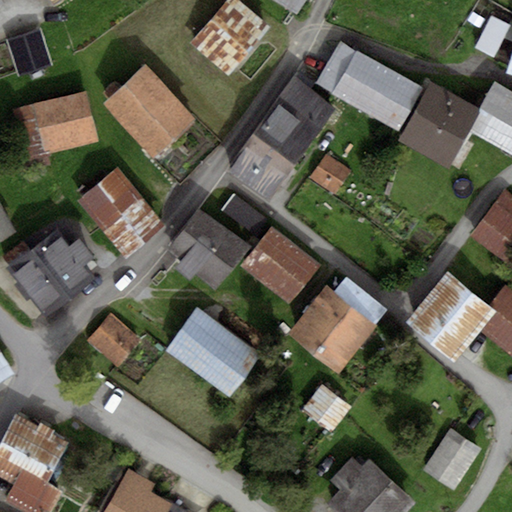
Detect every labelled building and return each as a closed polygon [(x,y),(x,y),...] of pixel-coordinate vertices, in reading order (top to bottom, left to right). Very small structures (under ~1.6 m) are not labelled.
[(269,29),(234,0),(230,0),(193,44),(230,75),(269,29)] [(306,0),(271,0),(297,15),(306,0)] [(510,26),(491,17),(475,49),(493,58),(510,26)] [(41,31),(7,41),(18,76),(52,66),(41,31)] [(316,86),(332,95),(356,52),(340,43),(316,86)] [(423,87),(357,50),(356,52),(332,95),(398,132),(423,87)] [(145,67),(103,105),(154,159),(195,121),(145,67)] [(252,136),(296,166),(336,107),(293,77),(252,136)] [(511,92),(494,82),(479,110),(481,111),(470,131),(511,154),(511,92)] [(423,156),(455,97),(430,83),(398,142),(423,156)] [(11,110),(23,160),(98,143),(87,93),(11,110)] [(423,156),(449,170),(470,131),(481,111),(479,110),(455,97),(423,156)] [(296,166),(252,136),(227,171),(270,202),(296,166)] [(351,172),(325,154),(310,178),(336,197),(351,172)] [(117,168),(77,200),(124,258),(163,226),(117,168)] [(511,195),(505,190),(471,236),(511,265),(511,195)] [(265,217),(234,195),(220,214),(251,236),(265,217)] [(0,206),(0,241),(15,234),(0,206)] [(251,247),(198,209),(172,245),(186,255),(180,263),(219,291),(225,282),(251,247)] [(272,228),(241,266),(289,305),(320,266),(272,228)] [(21,268),(14,274),(46,315),(91,281),(80,266),(91,257),(78,240),(71,246),(62,234),(54,239),(50,234),(15,261),(21,268)] [(489,307),(447,273),(406,323),(455,363),(481,332),(496,313),(489,307)] [(334,293),(375,326),(387,311),(346,278),(334,293)] [(511,290),(506,286),(489,307),(496,313),(481,332),(511,355),(511,290)] [(326,287),(288,334),(339,374),(376,327),(375,326),(334,293),(326,287)] [(260,355),(196,308),(166,351),(230,398),(260,355)] [(88,341),(118,368),(142,342),(111,315),(88,341)] [(0,384),(14,376),(0,352),(0,384)] [(332,433),(352,408),(321,384),(301,410),(332,433)] [(38,427),(16,415),(0,444),(0,476),(14,484),(22,470),(48,483),(69,444),(53,435),(55,431),(40,423),(38,427)] [(455,491),(481,449),(450,429),(422,471),(455,491)] [(334,511),(407,511),(415,503),(369,460),(362,467),(352,458),(330,482),(340,491),(326,504),(334,511)] [(49,511),(62,491),(48,483),(22,470),(14,484),(6,500),(25,511),(49,511)] [(155,484),(129,470),(104,511),(168,511),(173,505),(150,492),(155,484)]
